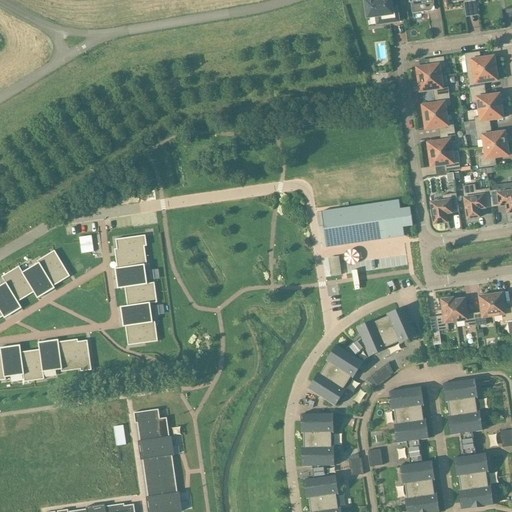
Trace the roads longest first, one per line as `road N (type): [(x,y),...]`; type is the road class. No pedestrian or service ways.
road 1 (residential): [(329,336),(302,187),(53,221),(0,255)]
road 2 (unclassified): [(0,98),(109,33),(289,0)]
road 3 (residential): [(506,36),(398,58),(424,244)]
road 4 (residential): [(296,511),(291,407),(329,336)]
road 5 (residential): [(430,376),(394,381),(369,402),(361,438),(372,511)]
road 6 (residential): [(430,376),(450,511)]
road 7 (residential): [(424,244),(429,282),(511,270)]
